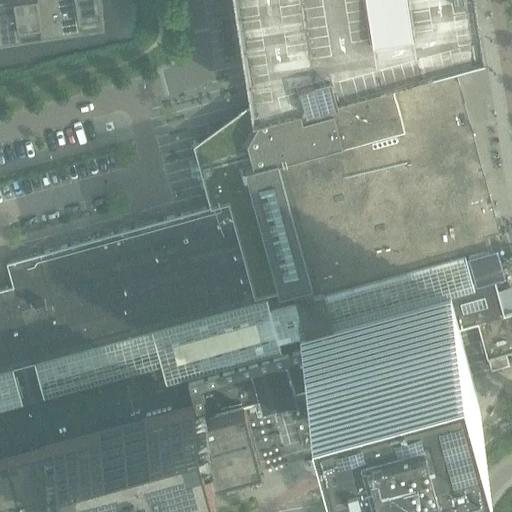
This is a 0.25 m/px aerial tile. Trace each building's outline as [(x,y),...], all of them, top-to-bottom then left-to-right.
[(15,0),(0,0),(0,34),(20,31),(18,16),(15,0)] [(36,0),(15,0),(18,16),(20,31),(40,28),(38,13),(36,0)] [(57,0),(36,0),(38,13),(40,28),(61,25),(57,0)] [(78,0),(57,0),(61,25),(81,21),(79,6),(78,0)] [(100,0),(78,0),(79,6),(81,21),(103,18),(101,3),(100,0)] [(233,0),(248,94),(251,93),(447,41),(470,35),(472,34),(472,33),(480,31),(474,0),(233,0)] [(297,389),(313,385),(299,330),(449,289),(458,326),(478,321),(482,337),(487,355),(511,347),(511,310),(511,311),(503,313),(496,288),(497,288),(495,279),(494,276),(493,275),(494,275),(493,273),(490,261),(486,247),(486,246),(485,246),(485,245),(484,242),(482,232),(499,227),(450,53),(448,44),(447,41),(259,91),(251,93),(254,109),(256,108),(258,126),(249,129),(196,143),(195,140),(192,142),(197,158),(200,170),(200,171),(206,192),(210,206),(191,211),(177,215),(111,233),(38,253),(11,260),(7,261),(10,271),(13,284),(0,287),(0,456),(5,455),(171,409),(174,408),(173,406),(165,376),(185,370),(193,400),(198,416),(243,404),(255,401),(258,400),(259,400),(260,400),(261,400),(260,399),(269,397),(269,398),(270,398),(271,399),(272,399),(273,400),(274,400),(275,400),(276,400),(277,400),(278,400),(278,399),(279,399),(280,399),(280,398),(281,398),(282,397),(282,396),(283,396),(283,395),(283,394),(284,393),(292,391),(293,391),(295,390),(297,389)] [(189,131),(0,182),(0,255),(36,246),(38,253),(111,233),(109,225),(189,203),(191,211),(210,206),(206,192),(200,171),(200,170),(197,158),(192,142),(189,131)] [(299,330),(313,385),(315,390),(328,438),(359,430),(363,429),(364,429),(365,429),(366,429),(366,430),(367,430),(368,430),(369,430),(369,429),(370,429),(371,429),(371,428),(372,427),(372,426),(373,426),(478,397),(477,395),(458,326),(449,289),(299,330)] [(509,364),(505,351),(487,356),(491,369),(509,364)] [(209,476),(210,477),(214,476),(214,475),(233,470),(233,471),(237,469),(256,464),(260,463),(259,459),(258,459),(253,440),(252,436),(246,417),(247,417),(243,404),(9,469),(20,511),(79,511),(94,508),(94,509),(98,508),(98,507),(117,502),(121,501),(140,496),(144,495),(144,494),(163,489),(163,490),(168,489),(167,488),(186,483),(191,482),(209,476)] [(0,511),(20,511),(9,469),(5,455),(0,456),(0,511)]
